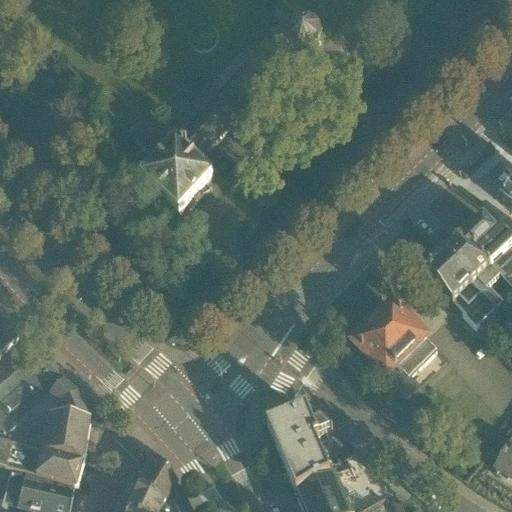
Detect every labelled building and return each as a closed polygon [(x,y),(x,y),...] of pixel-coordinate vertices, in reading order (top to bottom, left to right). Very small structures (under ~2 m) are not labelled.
[(117,129),(119,127),(12,12),(7,15),(0,16),(0,15),(0,0),(265,0),(288,23),(290,20),(270,0),(0,0),(0,18),(0,19),(7,17),(11,16),(40,47),(117,129)] [(306,27),(299,26),(296,28),(290,20),(288,23),(223,92),(245,112),(294,58),(302,59),(309,57),(314,51),(316,44),(316,37),(312,31),(306,27)] [(211,85),(195,71),(173,95),(189,109),(211,85)] [(195,165),(245,112),(223,92),(176,142),(177,143),(162,158),(151,147),(156,141),(141,125),(128,137),(119,127),(117,129),(110,133),(135,159),(140,154),(148,163),(143,169),(148,174),(140,183),(177,217),(183,210),(188,215),(209,192),(204,187),(210,179),(195,165)] [(511,124),(500,136),(511,143),(511,124)] [(511,211),(511,186),(511,189),(507,186),(503,187),(497,195),(498,199),(501,201),(500,202),(511,211)] [(482,220),(482,221),(462,241),(499,279),(511,292),(511,289),(504,282),(511,273),(511,250),(511,248),(511,243),(501,232),(497,236),(482,220)] [(462,241),(443,259),(496,314),(495,313),(503,306),(490,293),(489,295),(487,293),(499,279),(462,241)] [(496,314),(443,259),(424,278),(473,329),(480,323),(483,326),(496,314)] [(437,353),(393,308),(389,312),(386,312),(382,317),(382,320),(378,323),(376,321),(374,323),(375,324),(370,329),(369,328),(367,330),(369,332),(366,335),(362,335),(358,340),(358,343),(354,347),(363,356),(355,364),(370,379),(378,371),(407,400),(418,390),(410,381),(437,353)] [(0,358),(18,343),(0,323),(0,358)] [(0,388),(0,441),(4,446),(81,468),(88,424),(75,395),(61,383),(37,357),(0,388)] [(415,412),(406,420),(393,407),(382,416),(383,417),(387,422),(397,428),(416,447),(433,430),(415,412)] [(345,467),(357,462),(334,441),(319,427),(313,429),(307,416),(306,417),(268,434),(276,452),(297,502),(322,487),(336,481),(349,475),(345,467)] [(0,444),(0,471),(33,481),(73,494),(81,468),(4,446),(0,444)] [(511,449),(496,475),(511,484),(511,449)] [(377,511),(399,501),(398,500),(357,462),(345,467),(349,475),(336,481),(322,487),(297,502),(301,511),(377,511)] [(135,489),(136,490),(158,507),(161,500),(166,511),(189,511),(182,496),(155,465),(153,463),(135,489)] [(14,511),(69,511),(72,498),(8,481),(1,508),(14,511)] [(125,511),(166,511),(161,500),(158,507),(136,490),(125,511)] [(413,511),(399,501),(377,511),(413,511)]
